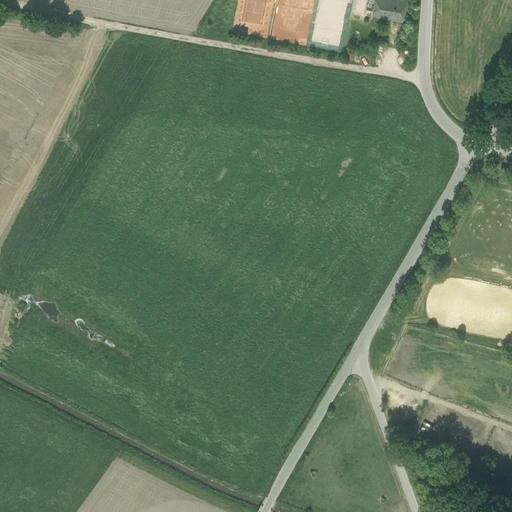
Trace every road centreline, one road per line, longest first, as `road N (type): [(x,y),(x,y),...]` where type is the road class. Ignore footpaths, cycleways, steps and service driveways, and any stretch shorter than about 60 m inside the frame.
road 1 (unclassified): [(356,351),(476,142)]
road 2 (unclassified): [(264,511),(356,351)]
road 3 (track): [(0,6),(181,37)]
road 4 (residential): [(356,351),(416,511)]
road 5 (unclassified): [(476,142),(431,106),(423,70),(426,0)]
road 6 (track): [(370,390),(397,388),(511,429)]
